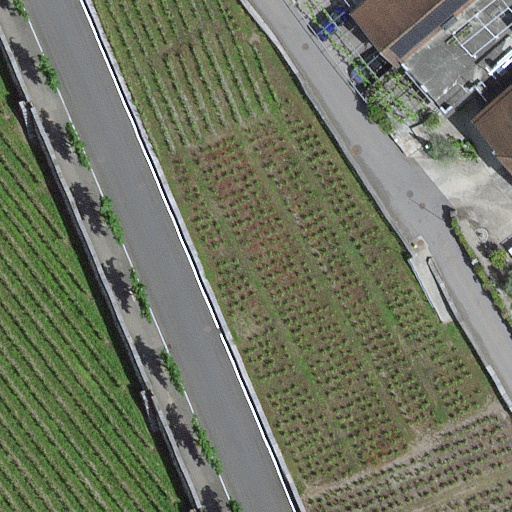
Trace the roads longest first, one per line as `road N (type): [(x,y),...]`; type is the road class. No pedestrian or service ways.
road 1 (tertiary): [(51,0),(264,511)]
road 2 (unclassified): [(511,370),(266,0)]
